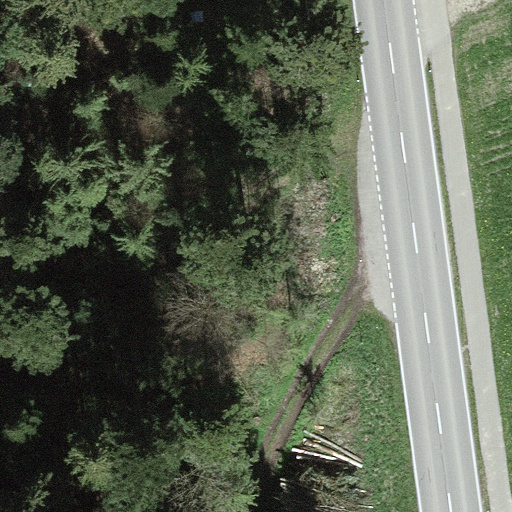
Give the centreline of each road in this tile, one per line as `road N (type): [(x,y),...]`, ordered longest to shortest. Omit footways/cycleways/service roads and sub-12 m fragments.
road 1 (secondary): [(452,511),(384,0)]
road 2 (track): [(246,511),(286,416),(361,284),(417,246),(465,239)]
road 3 (track): [(0,6),(299,0)]
